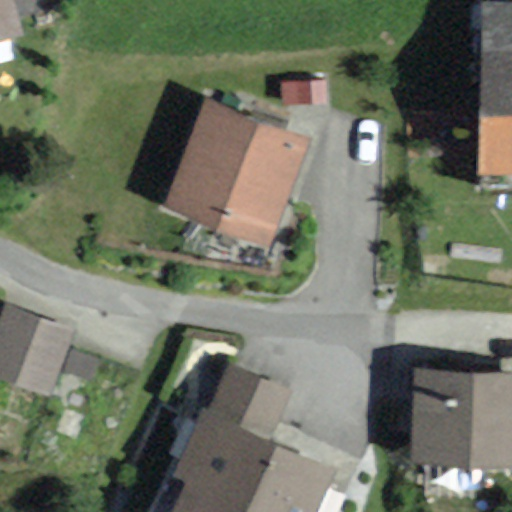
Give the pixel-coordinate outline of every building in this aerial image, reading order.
[(0,0),(0,29),(21,23),(14,0),(0,0)] [(511,167),(511,3),(484,3),(481,167),(511,167)] [(272,234),(311,128),(204,89),(165,195),(272,234)] [(0,374),(50,391),(71,326),(6,305),(0,324),(0,374)] [(275,394),(210,366),(163,474),(184,483),(171,511),(313,511),(332,468),(257,436),(275,394)] [(511,381),(417,379),(414,470),(511,473),(511,381)]
